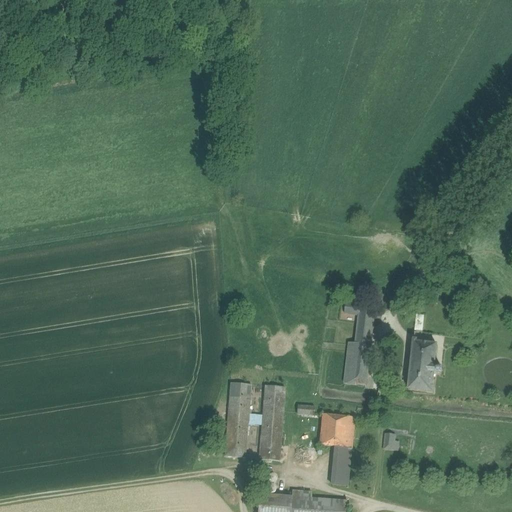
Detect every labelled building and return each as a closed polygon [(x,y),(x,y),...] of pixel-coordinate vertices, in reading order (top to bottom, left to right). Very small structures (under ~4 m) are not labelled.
[(372,343),(375,308),(346,304),(345,315),(356,316),(353,340),(372,343)] [(423,332),(424,317),(416,316),(415,331),(423,332)] [(341,384),(348,384),(353,340),(345,339),(341,384)] [(372,343),(353,340),(348,384),(366,387),(372,343)] [(417,341),(414,341),(409,391),(434,394),(435,389),(432,388),(434,375),(435,369),(437,346),(417,344),(417,341)] [(251,386),(231,384),(225,457),(245,459),(251,386)] [(285,389),(265,387),(259,460),(279,462),(285,389)] [(297,413),(314,415),(314,407),(297,406),(297,413)] [(249,415),(249,425),(261,425),(261,414),(249,415)] [(320,436),(320,446),(351,449),(355,419),(335,417),(323,416),(320,436)] [(395,436),(386,435),(384,450),(397,452),(399,446),(394,445),(395,436)] [(351,450),(337,449),(334,486),(347,487),(348,487),(351,450)] [(345,511),(346,502),(311,499),(291,498),(259,495),(257,511),(345,511)]
